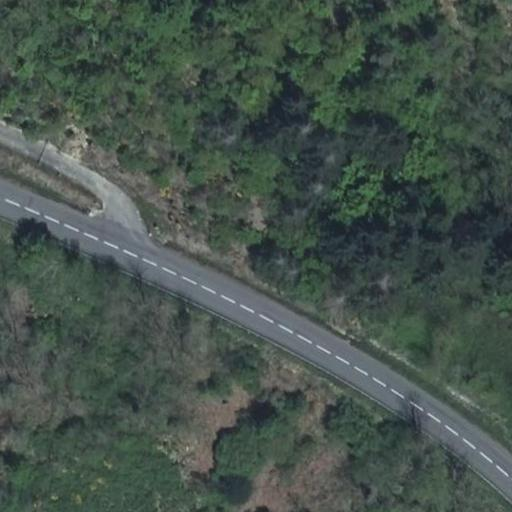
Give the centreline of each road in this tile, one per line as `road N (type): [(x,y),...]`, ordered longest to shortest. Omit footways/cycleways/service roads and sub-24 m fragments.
road 1 (secondary): [(0,197),(132,251),(334,351),(417,402),(511,479)]
road 2 (track): [(132,251),(91,171),(0,122)]
